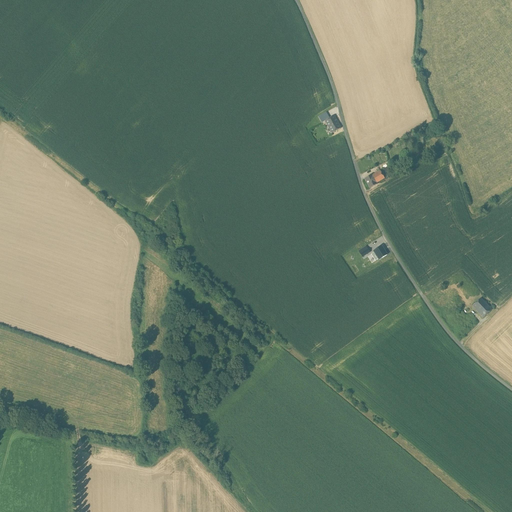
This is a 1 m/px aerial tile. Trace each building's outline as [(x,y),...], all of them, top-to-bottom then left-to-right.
[(341,129),(334,116),(325,121),(331,134),(341,129)] [(381,172),(372,176),(376,183),(385,179),(381,172)] [(372,176),(372,175),(365,179),(370,188),(377,185),(376,183),(372,176)] [(367,246),(359,251),(363,257),(372,252),(367,246)] [(381,246),(374,252),(379,260),(387,255),(381,246)] [(469,294),(462,300),(467,306),(471,303),(472,299),(469,294)] [(481,298),(472,306),(478,312),(487,304),(481,298)] [(487,304),(478,312),(483,317),(492,310),(487,304)]
